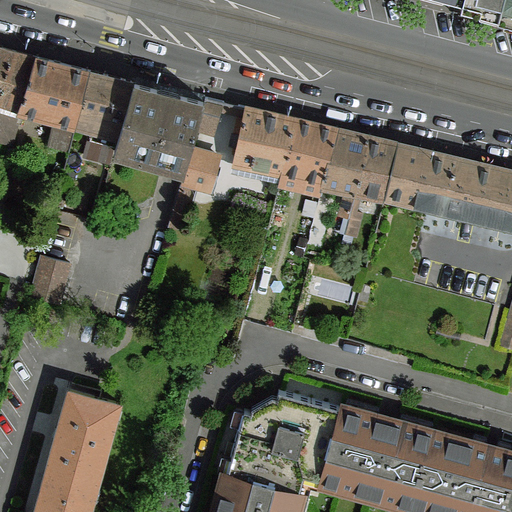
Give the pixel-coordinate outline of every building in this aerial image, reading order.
[(462,0),(462,2),(499,11),(501,0),(462,0)] [(511,0),(501,0),(499,11),(511,14),(511,0)] [(0,93),(15,50),(0,46),(0,93)] [(15,50),(0,93),(0,107),(20,114),(22,108),(29,81),(36,56),(15,50)] [(36,56),(29,81),(82,96),(88,70),(36,56)] [(134,82),(88,70),(82,96),(75,123),(119,135),(134,82)] [(29,81),(22,108),(57,118),(51,142),(70,146),(75,123),(82,96),(29,81)] [(190,96),(134,82),(119,135),(116,150),(163,163),(172,166),(184,169),(191,147),(196,127),(204,100),(190,96)] [(206,96),(204,100),(196,127),(215,132),(222,108),(225,101),(206,96)] [(241,105),(225,101),(222,108),(240,113),(241,105)] [(284,171),(298,118),(241,105),(240,113),(233,142),(240,143),(235,161),(284,171)] [(0,120),(17,125),(20,114),(0,107),(0,120)] [(339,128),(298,118),(284,171),(324,182),(339,128)] [(17,125),(0,120),(0,138),(4,140),(13,142),(17,125)] [(370,136),(339,128),(324,182),(323,184),(336,186),(350,189),(351,189),(357,190),(370,136)] [(398,142),(370,136),(357,190),(386,196),(398,142)] [(511,169),(398,142),(386,196),(428,206),(511,226),(511,169)] [(219,155),(191,147),(184,169),(182,180),(210,188),(219,155)] [(336,186),(323,184),(310,236),(321,240),(336,186)] [(357,190),(351,189),(349,196),(346,195),(341,213),(349,217),(351,210),(357,190)] [(362,212),(351,210),(349,217),(344,232),(354,234),(354,230),(358,231),(362,212)] [(71,262),(43,255),(32,294),(60,302),(71,262)] [(319,291),(352,298),(356,282),(322,275),(319,291)] [(511,346),(511,303),(511,308),(501,343),(511,346)] [(71,388),(45,486),(92,499),(119,402),(101,397),(71,388)] [(227,474),(305,495),(309,481),(324,486),(345,407),(280,388),(278,394),(273,393),(253,405),(251,410),(246,408),(227,474)] [(345,407),(324,486),(410,509),(432,430),(345,407)] [(473,511),(491,447),(432,430),(410,509),(420,511),(473,511)] [(511,511),(511,452),(491,447),(473,511),(511,511)] [(216,511),(300,511),(305,495),(227,474),(216,511)] [(45,486),(37,511),(88,511),(92,499),(45,486)]
